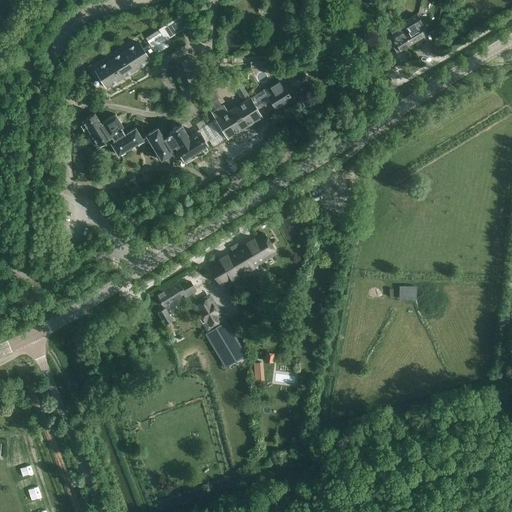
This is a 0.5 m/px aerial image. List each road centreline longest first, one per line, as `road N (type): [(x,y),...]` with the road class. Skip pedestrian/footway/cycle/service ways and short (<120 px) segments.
road 1 (residential): [(69,316),(149,285),(211,248),(340,161),(382,115)]
road 2 (secondary): [(69,316),(382,115)]
road 3 (track): [(511,419),(491,422),(474,413),(189,511)]
road 4 (track): [(150,511),(109,408),(81,412),(57,361),(33,335)]
road 5 (unclassified): [(100,511),(33,335)]
road 6 (secondary): [(382,115),(511,41)]
